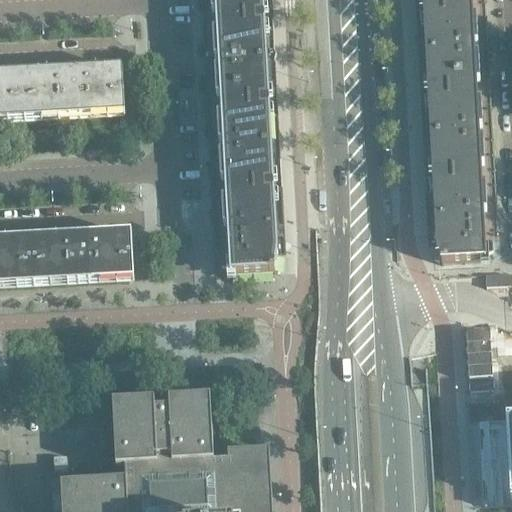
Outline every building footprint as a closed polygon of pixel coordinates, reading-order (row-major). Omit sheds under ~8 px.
[(277,260),(268,84),(262,0),(200,0),(215,261),(221,261),(222,270),(230,272),(231,279),(274,277),(277,260)] [(499,246),(488,54),(485,0),(423,0),(437,251),(441,267),(486,265),(485,258),(493,255),(493,246),(499,246)] [(0,126),(125,119),(122,72),(0,78),(0,126)] [(0,291),(134,284),(132,237),(0,244),(0,291)] [(468,328),(471,406),(498,405),(496,327),(468,328)] [(272,511),(269,457),(261,457),(228,459),(228,467),(214,468),(211,404),(113,409),(116,472),(116,473),(116,475),(118,475),(119,489),(61,492),(61,493),(62,511),(272,511)] [(68,474),(67,460),(53,461),(54,474),(68,474)]
